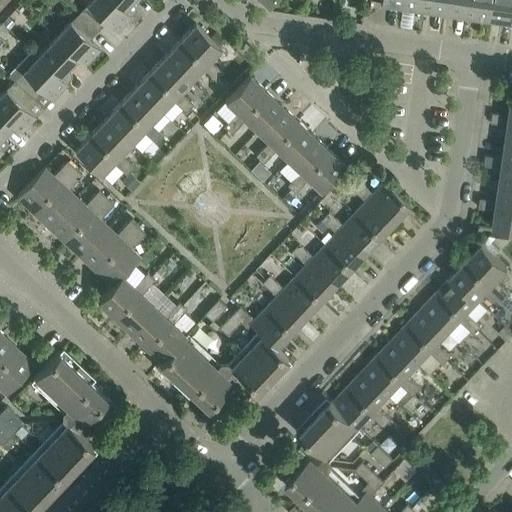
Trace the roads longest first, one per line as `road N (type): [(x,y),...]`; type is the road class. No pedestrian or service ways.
road 1 (residential): [(222,467),(447,216)]
road 2 (residential): [(0,194),(178,0)]
road 3 (residential): [(473,55),(250,22),(221,0)]
road 4 (residential): [(447,216),(277,55)]
road 5 (residential): [(157,409),(0,260)]
road 6 (residential): [(447,216),(473,55)]
road 7 (residential): [(157,409),(67,511)]
